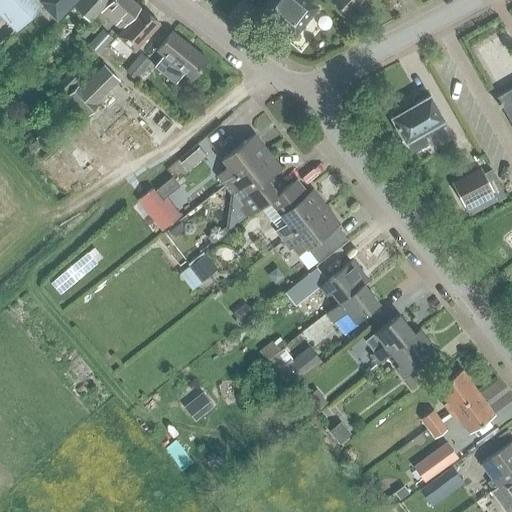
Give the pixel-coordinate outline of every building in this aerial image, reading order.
[(55,19),(73,0),(0,0),(0,15),(15,30),(41,5),(55,19)] [(90,21),(109,0),(78,0),(73,6),(90,21)] [(119,30),(139,8),(129,0),(110,0),(99,12),(119,30)] [(315,8),(309,3),(304,0),(266,0),(259,9),(292,35),(315,8)] [(331,0),(349,17),(366,0),(331,0)] [(133,52),(157,24),(140,9),(116,36),(133,52)] [(111,38),(102,30),(89,44),(98,53),(111,38)] [(190,79),(206,60),(171,31),(155,50),(162,56),(153,67),(173,84),(182,73),(190,79)] [(140,54),(124,72),(135,81),(150,62),(140,54)] [(103,65),(79,87),(78,86),(67,96),(87,116),(96,107),(94,104),(118,81),(103,65)] [(78,82),(68,72),(57,84),(66,93),(78,82)] [(511,86),(496,96),(499,101),(495,103),(497,106),(499,105),(511,127),(511,86)] [(421,136),(419,133),(442,120),(428,96),(405,109),(401,108),(392,113),(391,117),(390,118),(404,141),(407,147),(413,151),(421,136)] [(215,175),(222,185),(266,151),(253,134),(220,159),(226,167),(215,175)] [(279,168),(266,151),(222,185),(230,195),(233,192),(242,204),(239,206),(247,217),(268,201),(267,200),(279,191),(278,191),(268,177),(279,168)] [(489,192),(486,186),(497,182),(491,169),(481,174),(478,169),(448,182),(459,205),(489,192)] [(171,177),(156,190),(163,199),(179,187),(171,177)] [(273,231),(281,240),(324,206),(311,189),(305,194),(302,190),(298,190),(291,181),(278,191),(279,191),(267,200),(268,201),(279,215),(270,221),(276,229),(273,231)] [(161,232),(181,216),(166,197),(162,201),(152,188),(136,201),(161,232)] [(340,232),(335,225),(338,223),(324,206),(281,240),(288,250),(291,247),(298,255),(306,249),(317,263),(337,247),(331,239),(340,232)] [(187,266),(193,275),(210,262),(204,254),(187,266)] [(330,292),(338,303),(363,284),(368,280),(351,259),(326,280),(316,268),(308,274),(284,293),(293,305),(317,286),(326,295),(330,292)] [(379,303),(363,284),(338,303),(334,305),(335,306),(325,314),(332,323),(345,312),(355,323),(379,303)] [(244,303),(231,313),(239,324),(252,314),(244,303)] [(386,357),(390,354),(389,354),(413,334),(397,314),(373,334),(382,345),(369,356),(377,365),(386,357)] [(389,354),(390,354),(398,364),(394,368),(412,389),(419,383),(409,371),(435,350),(418,330),(413,334),(389,354)] [(308,347),(277,372),(288,385),(319,361),(308,347)] [(448,413),(477,392),(460,369),(435,388),(445,402),(442,404),(448,413)] [(304,402),(312,413),(328,400),(320,390),(304,402)] [(493,414),(477,392),(448,413),(454,421),(458,418),(468,433),(493,414)] [(431,411),(419,419),(426,429),(438,421),(431,411)] [(438,421),(426,429),(433,439),(445,430),(438,421)] [(328,432),(339,445),(350,435),(340,423),(328,432)] [(492,489),(496,486),(495,486),(511,474),(511,440),(479,463),(490,479),(486,482),(492,489)] [(441,450),(407,475),(416,488),(451,463),(441,450)] [(451,466),(418,490),(428,503),(460,479),(451,466)] [(511,474),(495,486),(496,486),(507,502),(502,505),(507,511),(508,511),(511,509),(511,474)]
